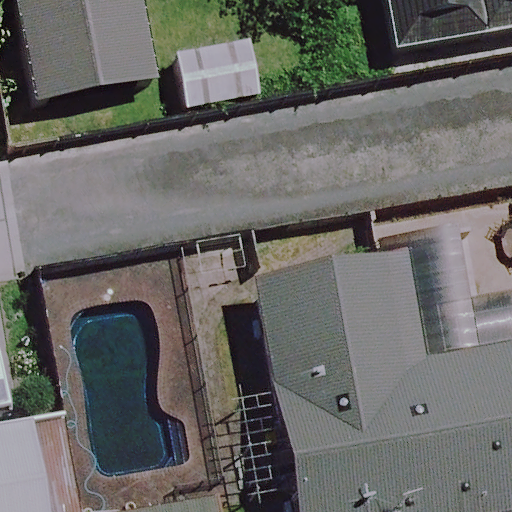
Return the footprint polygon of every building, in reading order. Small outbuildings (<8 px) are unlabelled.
[(147,90),(119,0),(3,0),(40,122),(147,90)] [(511,36),(511,0),(367,0),(376,57),(511,36)] [(251,110),(239,54),(161,71),(173,127),(251,110)] [(511,511),(511,364),(456,374),(437,264),(188,307),(223,511),(276,511),(277,511),(511,511)] [(0,511),(31,511),(19,440),(0,442),(0,511)]
